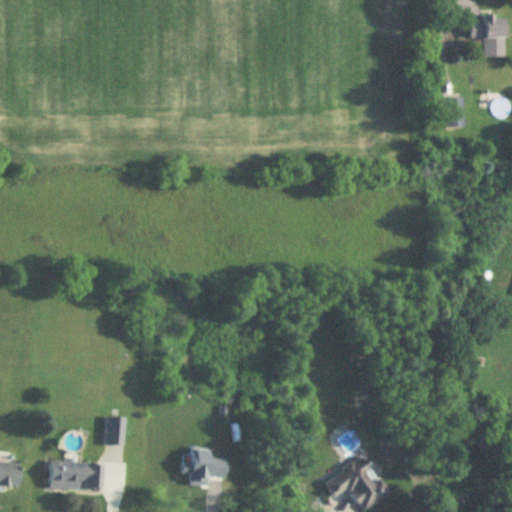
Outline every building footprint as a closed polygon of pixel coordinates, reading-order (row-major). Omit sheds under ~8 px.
[(479,17),(479,23),(467,23),(467,38),(505,38),(505,17),(479,17)] [(461,99),(449,99),(449,126),(461,126),(461,99)] [(123,446),(123,419),(105,419),(105,446),(123,446)] [(361,510),(385,496),(364,457),(321,481),(331,499),(350,489),(361,510)] [(19,464),(0,463),(0,486),(19,488),(19,464)] [(102,491),(103,464),(47,463),(46,490),(102,491)]
